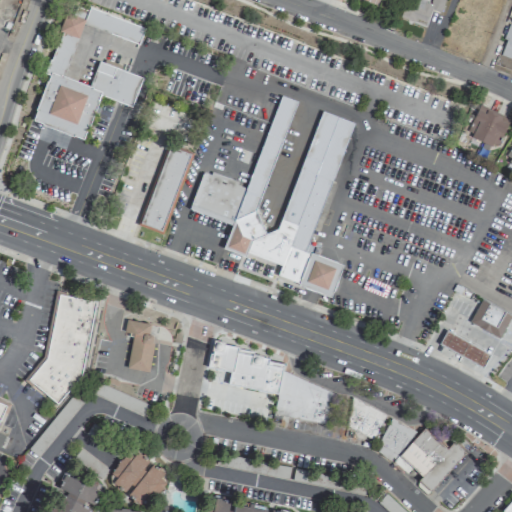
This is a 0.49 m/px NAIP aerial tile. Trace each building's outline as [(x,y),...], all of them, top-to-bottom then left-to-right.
[(430,10),(440,13),(443,0),(432,0),(431,4),(417,0),(407,0),(402,17),(427,24),(430,10)] [(82,25),(139,44),(144,27),(89,9),(86,19),(66,13),(46,73),(48,74),(32,121),(85,139),(99,95),(132,106),(141,77),(98,62),(90,86),(64,77),(82,25)] [(499,54),(511,58),(511,26),(509,25),(499,54)] [(308,252),(351,121),(319,111),(279,233),(255,225),(296,100),(279,95),(248,186),(203,171),(190,210),(232,224),(224,249),(246,256),(247,254),(280,266),(276,278),(331,296),(342,263),(308,252)] [(498,147),(509,118),(479,108),(469,137),(498,147)] [(140,226),(165,234),(191,154),(166,146),(140,226)] [(59,295),(96,302),(79,382),(57,406),(28,378),(46,358),(59,295)] [(499,339),(511,315),(481,299),(469,322),(499,339)] [(146,369),(151,342),(148,342),(150,334),(147,332),(148,322),(125,317),(122,329),(131,331),(125,366),(146,369)] [(489,354),(447,330),(439,344),(481,368),(489,354)] [(212,340),(223,342),(223,344),(236,346),(236,348),(251,351),(251,355),(267,359),(267,361),(282,364),(281,370),(335,395),(326,426),(273,413),(276,393),(227,383),(228,371),(207,366),(212,340)] [(352,397),(385,414),(371,443),(337,426),(352,397)] [(0,419),(8,402),(0,398),(0,419)] [(392,418),(417,433),(423,428),(448,448),(453,442),(465,454),(430,491),(418,481),(422,477),(401,456),(392,463),(374,449),(392,418)] [(141,507),(166,476),(151,464),(146,471),(142,468),(148,461),(136,452),(133,456),(127,451),(109,473),(115,478),(111,483),(125,494),(141,507)] [(45,511),(86,511),(87,509),(82,507),(84,501),(94,505),(99,491),(94,489),(96,482),(90,480),(89,485),(59,474),(45,511)] [(264,511),(265,507),(207,495),(203,511),(285,511),(271,509),(270,511),(264,511)] [(503,511),(511,511),(511,498),(501,510),(503,511)]
